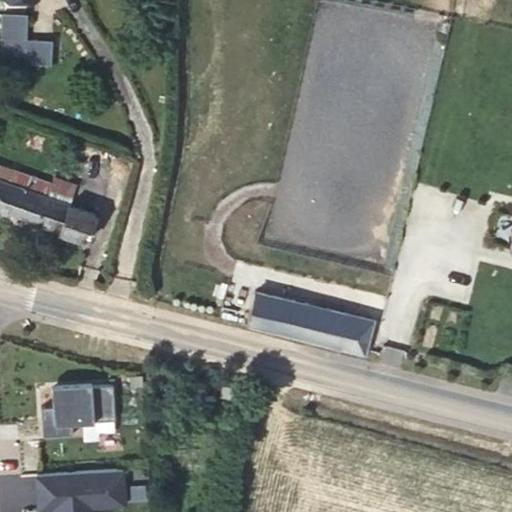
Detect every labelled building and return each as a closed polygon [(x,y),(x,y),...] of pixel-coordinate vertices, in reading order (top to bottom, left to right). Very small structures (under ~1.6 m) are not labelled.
[(52,65),(53,40),(28,38),(28,13),(4,13),(2,55),(26,56),(26,64),(52,65)] [(69,204),(76,185),(53,177),(51,184),(0,166),(0,210),(87,240),(96,214),(69,204)] [(365,348),(372,319),(255,290),(247,324),(364,352),(365,348)] [(115,417),(113,381),(91,383),(50,386),(52,404),(40,405),(42,434),(72,432),(70,415),(82,414),(82,419),(115,417)] [(241,387),(223,382),(220,393),(238,397),(241,387)] [(36,472),(38,509),(55,508),(54,511),(91,511),(91,505),(124,503),(122,466),(36,472)] [(126,467),(126,500),(145,500),(145,467),(126,467)]
